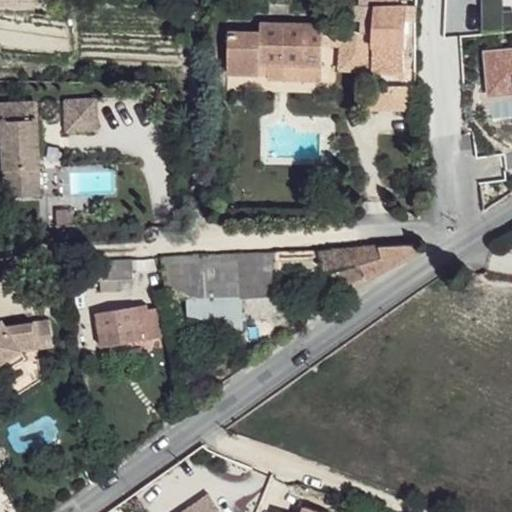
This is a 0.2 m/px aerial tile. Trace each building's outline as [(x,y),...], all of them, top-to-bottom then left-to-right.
[(370,74),(401,75),(403,23),(414,23),(414,7),(409,6),(409,0),(358,0),(358,5),(374,6),(372,33),(370,53),(370,65),(370,74)] [(322,28),(322,26),(260,24),(259,35),(229,33),(227,73),(258,75),(258,63),(321,66),(321,49),(322,28)] [(336,50),(339,31),(339,29),(322,28),(321,49),(336,50)] [(370,65),(370,53),(372,33),(339,31),(336,50),(335,62),(370,65)] [(334,71),(370,74),(370,65),(335,62),(334,71)] [(258,63),(258,75),(320,79),(321,66),(258,63)] [(391,103),(392,83),(370,82),(369,102),(391,103)] [(412,104),(413,84),(392,83),(391,103),(412,104)] [(96,99),(66,101),(67,130),(97,129),(96,99)] [(36,102),(0,104),(0,139),(3,139),(6,198),(41,196),(36,102)] [(419,252),(415,244),(349,250),(353,260),(362,278),(364,281),(419,252)] [(320,270),(320,273),(329,269),(341,291),(362,278),(353,260),(349,250),(317,253),(320,270)] [(320,270),(317,253),(276,255),(276,272),(320,270)] [(276,272),(276,255),(238,257),(240,293),(276,292),(276,272)] [(203,294),(240,293),(238,257),(164,258),(166,296),(186,295),(188,332),(204,332),(203,294)] [(132,261),(97,262),(102,295),(119,294),(133,287),(132,261)] [(79,290),(69,291),(72,307),(82,306),(79,290)] [(203,294),(204,332),(240,329),(240,293),(203,294)] [(137,312),(137,307),(96,314),(101,347),(143,340),(137,312)] [(150,310),(137,312),(143,340),(156,338),(150,310)] [(0,364),(5,361),(22,350),(37,349),(33,323),(6,326),(2,320),(0,321),(0,364)] [(33,323),(37,349),(54,346),(50,320),(33,323)] [(22,350),(5,361),(10,369),(27,358),(22,350)] [(226,511),(214,493),(185,511),(226,511)]
